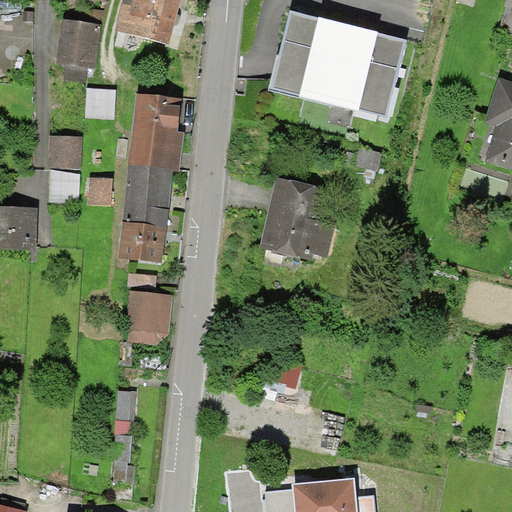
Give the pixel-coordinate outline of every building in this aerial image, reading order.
[(127,0),(119,30),(167,43),(174,17),(178,0),(127,0)] [(511,34),(511,3),(507,2),(498,31),(511,34)] [(85,9),(83,23),(103,26),(107,12),(85,9)] [(348,30),(325,24),(326,20),(291,11),(285,38),(280,56),(280,58),(287,60),(283,80),(336,92),(333,101),(335,101),(356,106),(358,106),(359,99),(384,105),(389,85),(396,87),(397,85),(408,40),(358,28),(357,32),(355,41),(346,39),(348,30)] [(97,68),(103,26),(83,23),(73,22),(70,41),(67,64),(97,68)] [(357,32),(348,30),(346,39),(355,41),(357,32)] [(334,106),(335,101),(333,101),(336,92),(283,80),(287,60),(280,58),(280,56),(278,55),(270,89),(334,106)] [(505,123),(494,158),(511,163),(511,85),(502,82),(491,118),(505,123)] [(355,111),(390,120),(399,86),(397,85),(396,87),(389,85),(384,105),(359,99),(358,106),(356,106),(355,111)] [(101,118),(103,89),(88,88),(86,117),(101,118)] [(118,90),(103,89),(101,118),(116,119),(118,90)] [(141,96),(137,129),(174,133),(178,100),(141,96)] [(137,129),(133,164),(170,168),(172,151),(174,133),(137,129)] [(182,134),(174,133),(172,151),(181,152),(182,143),(182,134)] [(68,138),(53,138),(52,167),(67,168),(68,138)] [(83,139),(68,138),(67,168),(82,168),(83,139)] [(362,149),(358,163),(378,168),(381,154),(362,149)] [(133,164),(128,206),(165,210),(170,168),(133,164)] [(52,169),(51,187),(80,188),(81,173),(52,169)] [(93,179),(91,203),(116,204),(117,181),(93,179)] [(274,212),(265,245),(310,256),(311,251),(326,254),(333,226),(318,223),(325,192),(281,181),(274,212)] [(80,203),(80,188),(51,187),(51,202),(80,203)] [(162,235),(165,210),(128,206),(126,223),(127,223),(123,257),(159,261),(162,235)] [(0,245),(32,247),(33,231),(33,211),(0,210),(0,245)] [(130,272),(129,286),(157,289),(158,275),(130,272)] [(134,292),(131,329),(157,331),(161,295),(134,292)] [(295,488),(266,491),(267,499),(268,511),(361,511),(361,505),(356,505),(355,496),(354,479),(325,482),(326,485),(315,486),(296,488),(296,485),(295,485),(295,488)] [(377,511),(375,494),(355,496),(356,505),(361,505),(361,511),(377,511)]
